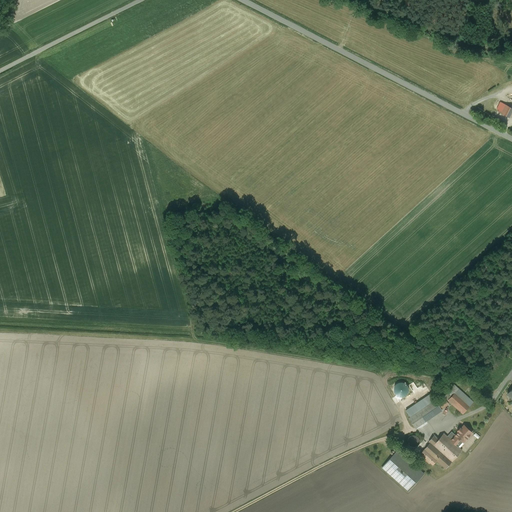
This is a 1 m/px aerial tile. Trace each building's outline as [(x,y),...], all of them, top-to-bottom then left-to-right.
[(502,114),(507,105),(503,103),(499,110),(498,112),(502,114)] [(511,111),(511,107),(507,105),(502,114),(509,118),(511,111)] [(452,383),(447,389),(449,391),(443,396),(448,404),(450,405),(452,403),(448,400),(458,388),(452,383)] [(473,402),(458,388),(448,400),(452,403),(463,413),(473,402)] [(431,393),(405,411),(410,417),(435,400),(431,393)] [(442,395),(435,400),(441,408),(448,404),(443,396),(442,395)] [(410,417),(408,418),(415,428),(442,410),(441,408),(435,400),(410,417)] [(464,425),(455,435),(451,440),(455,444),(460,439),(463,442),(472,432),(464,425)] [(434,444),(445,454),(455,444),(451,440),(443,433),(438,439),(434,444)] [(419,443),(419,441),(419,439),(418,437),(416,436),(413,435),(411,436),(409,437),(408,439),(407,441),(408,443),(409,445),(411,447),(413,447),(416,447),(418,445),(419,443)] [(434,435),(430,440),(434,444),(438,439),(434,435)] [(452,461),(430,442),(424,449),(437,460),(436,460),(446,468),(452,461)] [(455,444),(445,454),(452,461),(462,450),(455,444)] [(437,460),(424,449),(419,455),(429,463),(430,462),(433,465),(436,460),(437,460)] [(409,461),(397,450),(382,467),(408,491),(424,474),(413,464),(414,463),(410,459),(409,461)]
